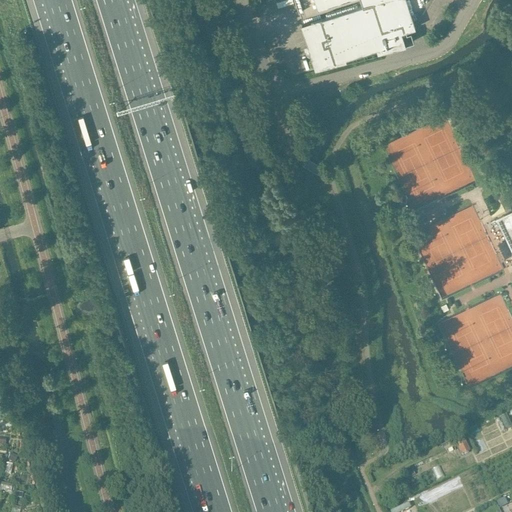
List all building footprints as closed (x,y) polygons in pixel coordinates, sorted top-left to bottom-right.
[(311,21),(302,24),(302,25),(313,56),(312,56),(313,59),(315,62),(316,65),(318,67),(319,67),(380,47),(381,50),(388,48),(405,44),(405,43),(414,41),(411,31),(407,33),(406,30),(415,27),(406,0),(360,0),(362,5),(311,21)] [(508,189),(497,194),(501,202),(505,211),(511,207),(511,194),(509,188),(508,189)] [(511,211),(496,218),(511,251),(511,211)] [(468,454),(467,452),(469,451),(463,437),(455,440),(462,455),(464,454),(464,455),(468,454)] [(6,464),(4,474),(11,475),(13,465),(6,464)] [(1,483),(0,489),(0,490),(11,492),(13,486),(1,483)]
